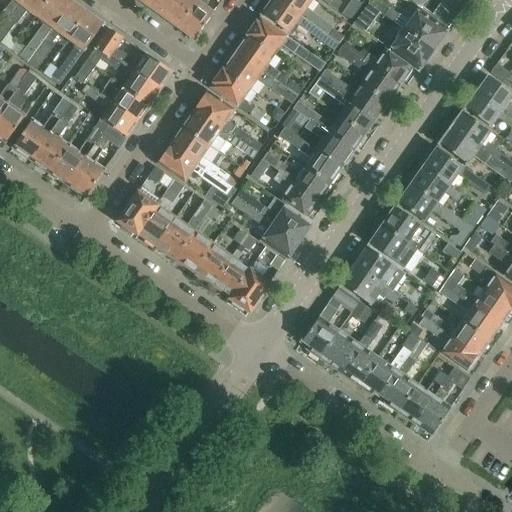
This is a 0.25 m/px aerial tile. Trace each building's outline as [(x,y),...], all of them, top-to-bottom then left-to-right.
[(13,0),(5,10),(4,9),(0,14),(0,21),(4,24),(22,0),(13,0)] [(22,0),(4,24),(0,29),(0,43),(15,24),(16,25),(27,11),(36,16),(47,0),(22,0)] [(15,44),(10,51),(26,63),(37,49),(70,2),(67,0),(47,0),(36,16),(45,23),(28,48),(15,45),(15,44)] [(148,0),(145,5),(161,17),(172,0),(148,0)] [(172,0),(161,17),(177,28),(196,2),(193,0),(172,0)] [(196,0),(196,2),(177,28),(194,40),(212,14),(203,7),(208,0),(196,0)] [(330,38),(276,0),(271,0),(261,15),(287,34),(294,24),(333,52),(338,45),(330,38)] [(310,0),(276,0),(330,38),(338,45),(343,38),(304,10),(310,0)] [(320,0),(334,10),(341,2),(338,0),(320,0)] [(418,10),(409,23),(399,15),(399,16),(377,0),(370,0),(367,4),(404,30),(432,50),(446,31),(418,10)] [(428,0),(426,0),(426,1),(425,0),(411,0),(449,27),(455,19),(440,7),(439,8),(428,0)] [(37,49),(26,63),(36,70),(53,46),(51,44),(59,33),(68,39),(86,13),(70,2),(37,49)] [(86,13),(68,39),(77,46),(52,81),(58,86),(70,71),(89,44),(102,25),(86,13)] [(323,66),(258,18),(246,36),(247,37),(273,55),(280,46),(318,73),(323,66)] [(211,19),(204,35),(215,39),(222,23),(211,19)] [(122,39),(108,30),(95,48),(96,49),(109,57),(110,55),(160,89),(171,72),(145,55),(139,64),(121,52),(120,53),(114,49),(122,39)] [(432,50),(404,30),(389,50),(418,71),(432,50)] [(351,32),(341,45),(347,50),(350,46),(349,45),(357,33),(355,32),(354,32),(353,32),(351,32)] [(247,37),(235,54),(297,96),(301,90),(266,65),(273,55),(247,37)] [(10,51),(15,44),(11,41),(6,48),(10,51)] [(347,50),(341,45),(336,53),(365,73),(359,82),(386,101),(398,85),(363,61),(354,54),(347,50)] [(109,57),(96,49),(92,54),(99,59),(98,59),(128,79),(122,87),(149,105),(160,89),(110,55),(109,57)] [(364,50),(354,54),(363,61),(398,85),(402,79),(404,81),(411,71),(382,50),(376,59),(364,50)] [(297,96),(235,54),(223,71),(249,89),(255,80),(290,105),(297,96)] [(74,78),(83,84),(94,68),(86,62),(74,78)] [(509,74),(496,65),(490,74),(502,81),(509,74)] [(0,95),(0,111),(21,82),(27,73),(23,70),(19,70),(14,77),(0,95)] [(249,89),(223,71),(222,70),(209,88),(258,123),(263,115),(242,99),(249,89)] [(319,77),(319,78),(375,117),(386,101),(359,82),(353,91),(325,71),(320,78),(319,77)] [(511,71),(509,74),(502,81),(510,88),(511,86),(511,71)] [(36,79),(27,73),(21,82),(0,111),(0,138),(5,143),(24,116),(17,111),(26,98),(23,97),(36,79)] [(511,94),(487,77),(476,93),(511,118),(511,108),(506,104),(511,95),(511,94)] [(375,117),(319,78),(314,85),(343,105),(337,114),(364,133),(375,117)] [(99,87),(95,92),(103,98),(137,122),(149,105),(122,87),(111,79),(103,90),(99,87)] [(103,98),(95,92),(86,86),(81,93),(106,111),(100,120),(107,126),(126,138),(137,122),(103,98)] [(233,110),(206,92),(194,110),(256,153),(261,146),(225,122),(233,110)] [(511,118),(476,93),(464,110),(489,128),(496,118),(511,129),(511,118)] [(31,121),(12,148),(25,156),(26,154),(32,158),(69,104),(62,99),(42,129),(31,121)] [(299,100),(293,108),(293,109),(304,117),(309,120),(352,150),(364,133),(337,114),(331,123),(299,100)] [(77,109),(69,104),(32,158),(39,163),(38,165),(49,173),(67,146),(57,139),(77,109)] [(275,108),(272,113),(272,119),(278,123),(284,114),(275,108)] [(304,117),(293,109),(281,126),(284,128),(289,131),(298,118),(301,121),(304,117)] [(256,153),(194,110),(194,111),(196,112),(189,121),(186,122),(182,128),(209,146),(216,136),(251,160),(256,153)] [(462,113),(450,129),(511,173),(511,162),(483,142),(490,133),(462,113)] [(67,146),(49,173),(60,181),(61,178),(68,183),(107,126),(100,120),(78,153),(67,146)] [(352,150),(309,120),(304,127),(320,138),(313,148),(340,167),(352,150)] [(107,126),(68,183),(74,187),(73,190),(85,198),(104,171),(93,163),(107,142),(118,150),(126,138),(107,126)] [(170,145),(169,146),(222,182),(227,176),(210,164),(218,152),(209,146),(182,128),(177,134),(178,138),(172,147),(170,145)] [(289,131),(284,128),(279,135),(308,155),(301,164),(328,183),(340,167),(313,148),(289,131)] [(511,173),(450,129),(439,145),(467,165),(473,156),(511,183),(511,181),(511,173)] [(169,146),(157,164),(183,183),(191,172),(217,190),(222,182),(169,146)] [(491,188),(436,149),(423,167),(449,185),(457,175),(485,195),(491,188)] [(295,172),(288,167),(267,152),(262,160),(282,175),(317,199),(328,183),(301,164),(295,172)] [(449,185),(423,167),(410,185),(436,204),(437,203),(444,193),(457,202),(463,194),(449,185)] [(155,168),(146,179),(155,185),(163,173),(155,168)] [(257,182),(262,175),(255,170),(250,177),(257,182)] [(317,199),(282,175),(278,181),(285,187),(279,196),(307,216),(315,206),(313,205),(317,199)] [(173,181),(170,186),(166,183),(163,188),(174,195),(180,185),(173,181)] [(436,204),(410,185),(397,204),(423,222),(431,211),(461,233),(458,238),(464,242),(473,229),(464,223),(437,203),(436,204)] [(159,201),(140,188),(117,222),(136,235),(137,233),(155,206),(159,201)] [(239,190),(235,197),(298,241),(310,224),(284,206),(277,216),(239,190)] [(298,241),(235,197),(229,205),(267,231),(261,240),(286,258),(298,241)] [(174,219),(155,246),(174,259),(192,232),(203,216),(210,206),(203,202),(186,227),(174,219)] [(486,211),(477,204),(464,223),(473,229),(486,211)] [(137,233),(136,235),(137,235),(138,234),(155,246),(174,219),(155,206),(137,233)] [(217,211),(210,206),(203,216),(210,221),(217,211)] [(435,235),(394,207),(382,226),(411,246),(422,254),(435,235)] [(511,224),(506,221),(501,228),(511,235),(511,224)] [(382,226),(369,245),(398,265),(411,246),(382,226)] [(239,245),(245,235),(239,231),(232,241),(239,245)] [(211,245),(192,232),(174,259),(193,272),(211,245)] [(483,239),(476,234),(465,249),(472,254),(483,239)] [(239,245),(230,258),(211,285),(230,297),(231,297),(249,271),(243,267),(244,265),(239,261),(243,255),(240,253),(244,248),(249,251),(255,242),(245,235),(239,245)] [(511,246),(511,247),(496,236),(491,244),(494,246),(511,259),(511,246)] [(455,262),(461,253),(447,244),(442,252),(455,262)] [(211,245),(193,272),(211,285),(230,258),(211,245)] [(511,259),(494,246),(488,254),(509,268),(504,276),(511,281),(511,259)] [(277,271),(284,262),(265,248),(259,258),(277,271)] [(397,269),(366,248),(354,266),(398,297),(402,291),(388,281),(397,269)] [(511,286),(475,261),(470,268),(481,276),(475,285),(484,291),(511,310),(511,309),(511,286)] [(453,265),(449,262),(444,269),(448,272),(453,265)] [(354,266),(341,286),(371,307),(379,295),(393,304),(398,297),(354,266)] [(422,282),(435,290),(443,278),(431,269),(422,282)] [(231,297),(230,297),(230,298),(229,299),(249,313),(272,279),(264,273),(260,279),(249,271),(231,297)] [(457,285),(452,292),(498,325),(502,319),(506,319),(511,310),(484,291),(477,300),(457,285)] [(498,325),(452,292),(443,286),(438,293),(468,314),(462,322),(490,342),(496,333),(495,330),(498,325)] [(338,289),(331,299),(340,306),(351,313),(358,303),(338,289)] [(403,311),(412,317),(417,310),(408,304),(403,311)] [(327,324),(335,312),(326,306),(304,338),(301,341),(309,346),(306,350),(320,359),(338,332),(327,324)] [(490,342),(462,322),(456,331),(426,310),(421,318),(423,319),(431,324),(476,357),(480,351),(484,350),(490,342)] [(431,324),(423,319),(418,325),(446,345),(440,354),(466,372),(467,371),(470,370),(475,363),(474,360),(476,357),(431,324)] [(375,321),(368,332),(340,373),(359,386),(378,359),(365,350),(382,326),(375,321)] [(350,340),(338,332),(320,359),(340,373),(368,332),(360,327),(350,340)] [(419,341),(398,373),(381,397),(387,400),(385,404),(398,413),(417,386),(405,378),(426,346),(419,341)] [(378,359),(359,386),(371,395),(374,391),(381,397),(398,373),(378,359)] [(453,368),(446,378),(415,425),(432,436),(450,409),(441,402),(461,373),(453,368)] [(417,386),(398,413),(415,425),(446,378),(438,373),(425,392),(417,386)]
